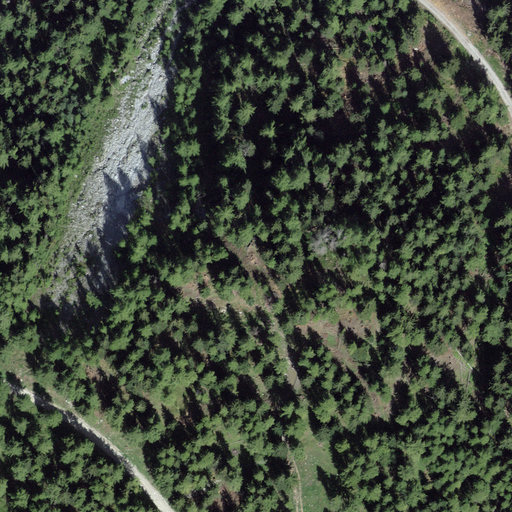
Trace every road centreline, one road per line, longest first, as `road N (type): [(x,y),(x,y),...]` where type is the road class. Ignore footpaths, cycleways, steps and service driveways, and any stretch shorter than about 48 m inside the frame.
road 1 (track): [(0,384),(94,436),(165,511)]
road 2 (track): [(511,110),(492,75),(422,0)]
